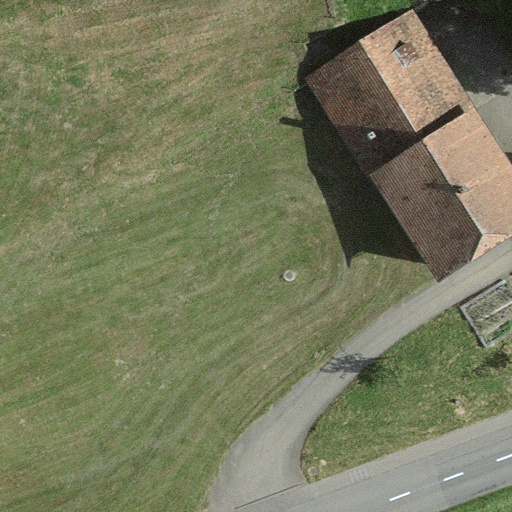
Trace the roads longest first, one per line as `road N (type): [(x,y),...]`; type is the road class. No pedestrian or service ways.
road 1 (residential): [(511,248),(391,327),(290,422),(261,467),(261,511)]
road 2 (tertiary): [(352,511),(511,454)]
